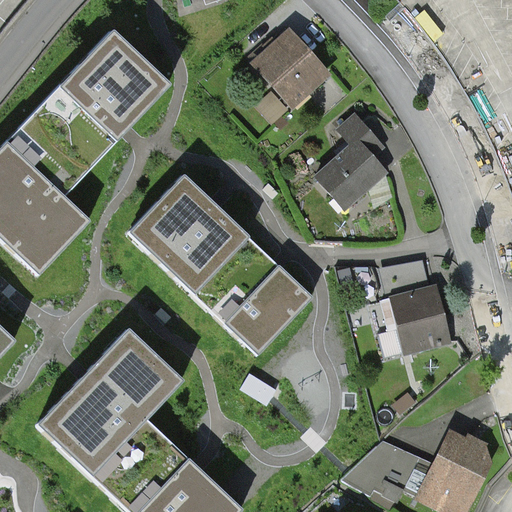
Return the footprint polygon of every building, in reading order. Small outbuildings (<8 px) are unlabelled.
[(167,86),(109,32),(26,121),(83,175),(125,131),(167,86)] [(324,74),(288,35),(272,49),(254,65),(290,106),(324,74)] [(350,146),(314,178),(332,197),(338,192),(349,204),(384,173),(370,158),(366,153),(377,143),(353,116),(337,130),(350,146)] [(83,175),(26,121),(0,147),(0,243),(36,278),(88,223),(62,198),(83,175)] [(212,205),(180,175),(125,233),(255,356),(310,298),(276,266),(212,205)] [(395,300),(409,352),(449,343),(441,315),(434,290),(395,300)] [(180,383),(125,330),(82,375),(34,426),(99,488),(153,430),(145,421),(180,383)] [(0,331),(0,355),(12,343),(0,331)] [(196,469),(153,430),(99,488),(124,511),(239,511),(240,511),(196,469)] [(378,445),(337,482),(389,511),(390,511),(401,491),(443,511),(461,511),(486,465),(482,453),(478,451),(479,447),(474,444),(468,440),(466,445),(450,436),(432,470),(378,445)]
